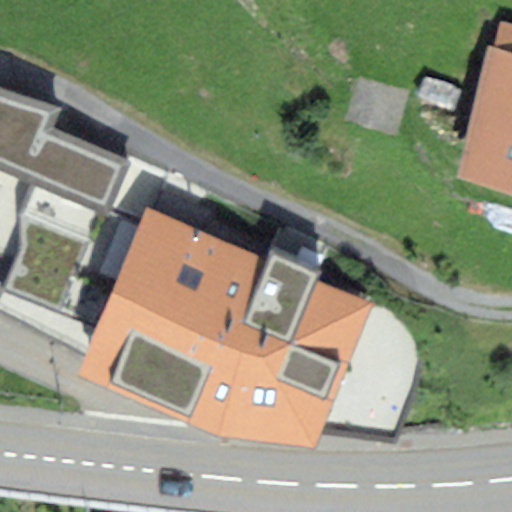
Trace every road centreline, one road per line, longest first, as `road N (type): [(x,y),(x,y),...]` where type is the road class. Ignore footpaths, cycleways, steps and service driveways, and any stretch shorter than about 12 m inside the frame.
road 1 (primary): [(129,468),(361,486),(511,480)]
road 2 (residential): [(129,468),(115,405),(0,331)]
road 3 (primary): [(0,453),(129,468)]
